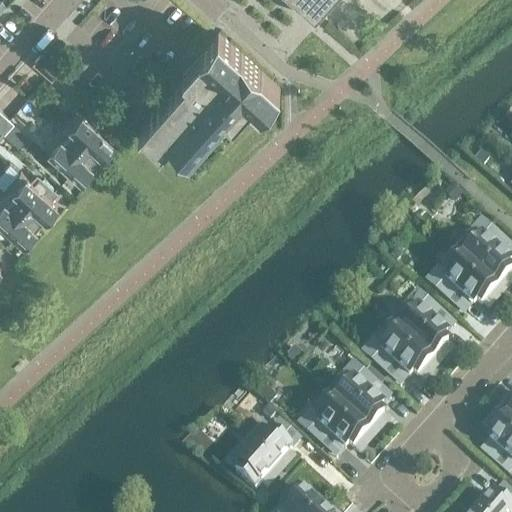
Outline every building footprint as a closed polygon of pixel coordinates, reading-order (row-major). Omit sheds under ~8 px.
[(294,0),(315,18),(331,0),(294,0)] [(260,92),(274,84),(279,88),(280,87),(219,32),(199,53),(204,58),(189,75),(184,71),(183,72),(186,75),(139,127),(140,128),(145,123),(159,130),(168,137),(175,130),(188,137),(197,144),(225,112),(233,119),(251,99),(252,101),(260,92)] [(61,71),(42,53),(33,63),(52,81),(61,71)] [(114,141),(101,129),(106,123),(96,114),(90,120),(77,108),(60,127),(96,158),(101,153),(102,154),(114,141)] [(14,123),(0,110),(0,129),(5,134),(14,123)] [(7,131),(21,144),(30,134),(17,121),(7,131)] [(96,158),(60,127),(44,145),(81,178),(93,165),(92,164),(96,158)] [(44,192),(50,186),(39,177),(34,183),(21,171),(4,190),(25,209),(40,222),(44,217),(46,218),(58,204),(44,192)] [(40,222),(25,209),(4,190),(0,194),(0,219),(1,220),(0,221),(0,230),(6,236),(11,230),(24,241),(36,228),(35,227),(40,222)] [(501,263),(511,251),(511,249),(490,230),(478,243),(474,239),(459,256),(496,289),(511,273),(501,263)] [(496,289),(459,256),(443,273),(448,277),(436,290),(459,311),(471,297),(481,306),(496,289)] [(448,344),(437,335),(449,321),(426,301),(414,314),(410,311),(395,327),(433,361),(448,344)] [(433,361),(395,327),(380,344),(384,348),(372,362),(395,382),(407,369),(417,378),(433,361)] [(384,416),(373,406),(385,393),(362,373),(350,386),(346,382),(331,399),(368,433),(384,416)] [(368,433),(331,399),(316,416),(320,420),(308,433),(331,454),(343,440),(353,449),(368,433)] [(511,406),(503,416),(511,423),(511,406)] [(511,423),(503,416),(488,433),(498,442),(486,455),(509,476),(511,472),(511,423)] [(255,491),(300,441),(279,423),(266,437),(262,434),(235,464),(239,467),(235,472),(255,491)] [(511,511),(511,494),(503,487),(480,511),(511,511)] [(322,511),(298,490),(279,510),(281,511),(322,511)]
